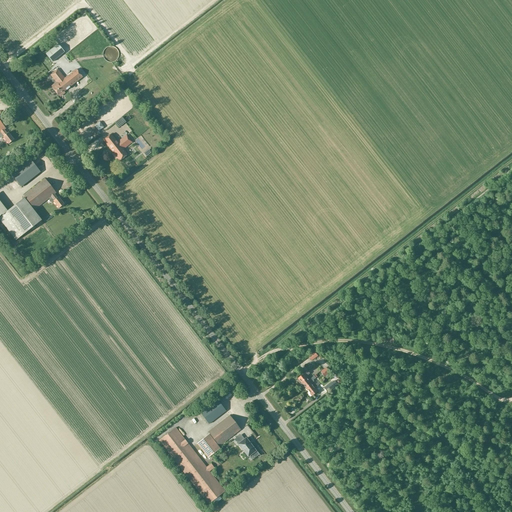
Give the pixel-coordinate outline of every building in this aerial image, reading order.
[(58,44),(45,54),(52,62),(65,52),(58,44)] [(118,49),(118,48),(117,47),(116,46),(115,46),(114,45),(113,45),(112,45),(111,45),(110,45),(109,45),(108,45),(108,46),(107,46),(106,46),(106,47),(105,47),(105,48),(104,49),(104,50),(103,51),(103,52),(103,53),(103,54),(103,55),(104,56),(104,57),(105,59),(106,59),(106,60),(107,60),(108,61),(109,61),(110,61),(111,61),(112,62),(113,61),(115,61),(116,60),(117,59),(118,59),(118,58),(119,57),(119,56),(119,55),(120,55),(120,54),(120,53),(120,52),(119,51),(119,50),(118,49)] [(87,72),(92,70),(85,57),(81,59),(87,72)] [(51,86),(53,88),(52,88),(58,96),(82,77),(76,69),(65,78),(58,69),(50,75),(56,82),(51,86)] [(3,137),(9,144),(14,140),(8,133),(7,134),(4,130),(5,129),(0,121),(0,136),(2,139),(3,137)] [(98,131),(103,127),(100,123),(95,127),(98,131)] [(90,139),(95,136),(93,133),(95,131),(92,126),(84,130),(90,139)] [(123,149),(132,142),(127,135),(118,142),(111,134),(103,141),(119,161),(127,155),(123,149)] [(10,172),(22,186),(40,172),(28,158),(10,172)] [(54,194),(56,193),(45,179),(24,195),(25,197),(24,198),(0,216),(0,220),(15,240),(31,227),(33,230),(36,227),(34,225),(41,220),(32,209),(34,208),(35,210),(49,199),(52,203),(53,201),(59,208),(64,204),(58,197),(57,198),(54,194)] [(315,352),(309,357),(311,360),(318,356),(315,352)] [(303,384),(309,380),(306,376),(310,373),(308,371),(298,379),(299,379),(303,384)] [(307,390),(313,385),(311,383),(314,381),(313,380),(316,378),(314,376),(309,380),(303,384),(307,390)] [(312,396),(318,391),(315,388),(320,384),(319,381),(313,385),(307,390),(312,396)] [(332,383),(325,388),(328,392),(335,386),(332,383)] [(209,424),(226,411),(216,399),(199,412),(209,424)] [(208,434),(209,434),(197,444),(208,458),(220,448),(218,445),(219,446),(235,433),(239,431),(240,430),(229,415),(208,432),(209,434),(208,434)] [(159,440),(208,504),(214,500),(216,503),(221,499),(219,496),(225,491),(210,471),(214,468),(211,464),(206,467),(175,427),(159,440)] [(235,437),(240,443),(239,444),(248,456),(250,454),(253,458),(258,454),(260,456),(260,455),(251,444),(251,445),(245,439),(240,443),(235,437)]
